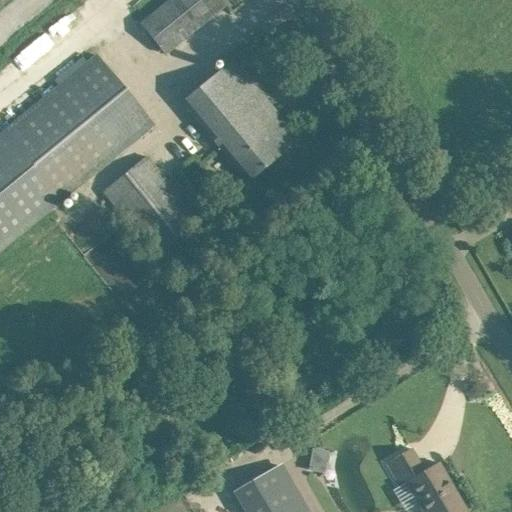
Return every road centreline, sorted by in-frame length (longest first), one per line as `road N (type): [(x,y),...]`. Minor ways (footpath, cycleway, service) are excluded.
road 1 (track): [(0,409),(50,397),(103,371),(377,121)]
road 2 (unclassified): [(511,359),(311,0)]
